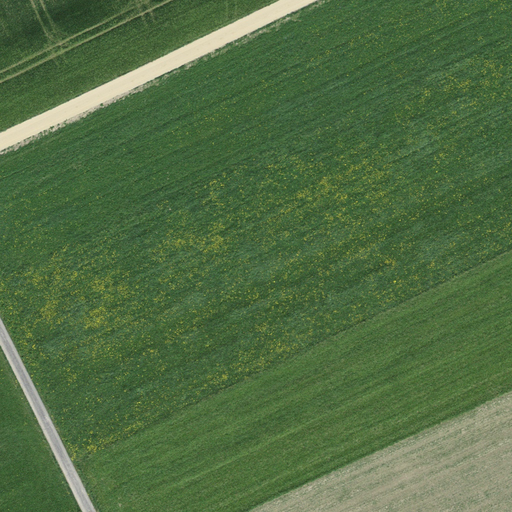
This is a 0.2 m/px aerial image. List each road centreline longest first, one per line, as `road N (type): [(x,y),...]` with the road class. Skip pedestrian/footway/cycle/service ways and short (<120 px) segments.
road 1 (track): [(0,139),(292,0)]
road 2 (track): [(0,330),(90,511)]
